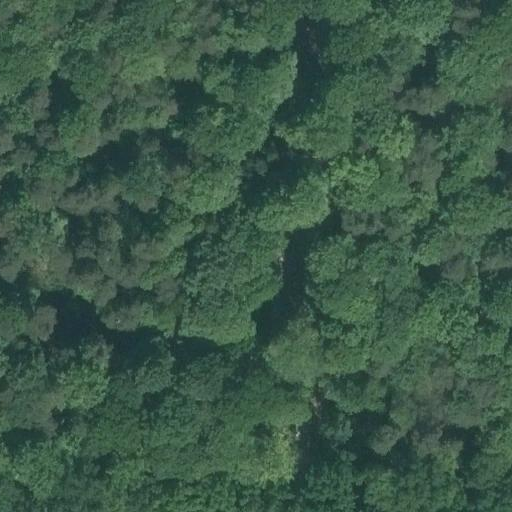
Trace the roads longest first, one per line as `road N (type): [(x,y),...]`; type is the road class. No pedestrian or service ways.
road 1 (unclassified): [(321,511),(351,0)]
road 2 (track): [(280,0),(0,29)]
